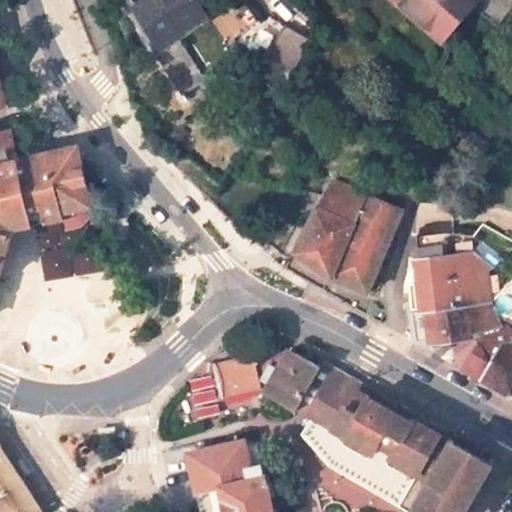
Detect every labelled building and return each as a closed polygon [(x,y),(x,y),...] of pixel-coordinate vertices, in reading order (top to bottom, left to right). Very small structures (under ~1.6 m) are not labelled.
[(122,0),(120,1),(144,37),(151,32),(135,8),(136,7),(131,0),(122,0)] [(194,0),(146,0),(136,7),(135,8),(151,32),(144,37),(177,87),(200,72),(178,37),(207,18),(194,0)] [(476,0),(396,0),(410,12),(415,6),(447,35),(476,0)] [(442,40),(447,35),(415,6),(410,12),(442,40)] [(270,56),(292,68),(307,41),(286,29),(270,56)] [(0,106),(10,104),(0,65),(0,106)] [(6,126),(0,127),(0,256),(6,236),(26,232),(54,227),(54,221),(82,211),(67,149),(19,156),(14,157),(6,126)] [(325,197),(296,254),(334,279),(367,292),(398,211),(346,189),(337,203),(325,197)] [(419,346),(476,338),(478,343),(463,371),(507,396),(511,388),(511,306),(503,300),(500,301),(487,271),(493,268),(474,253),(452,255),(448,236),(421,237),(422,258),(415,259),(422,314),(413,316),(419,346)] [(94,245),(41,254),(46,281),(99,271),(94,245)] [(276,351),(217,366),(226,398),(264,389),(269,392),(267,395),(297,412),(299,409),(303,412),(314,418),(304,435),(325,461),(413,511),(458,511),(462,506),(468,508),(480,487),(481,482),(481,477),(481,471),(480,467),(478,461),(440,438),(443,430),(335,368),(331,374),(327,372),(291,351),(287,357),(276,351)] [(243,443),(189,455),(200,511),(271,511),(257,447),(243,443)] [(40,511),(33,500),(0,447),(0,511),(40,511)]
